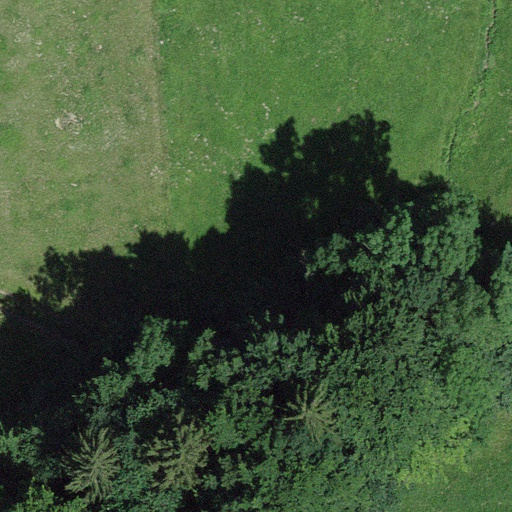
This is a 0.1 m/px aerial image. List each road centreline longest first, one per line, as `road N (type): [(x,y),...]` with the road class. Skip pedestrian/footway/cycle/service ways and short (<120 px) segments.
road 1 (track): [(511,326),(231,384)]
road 2 (track): [(0,298),(231,384)]
